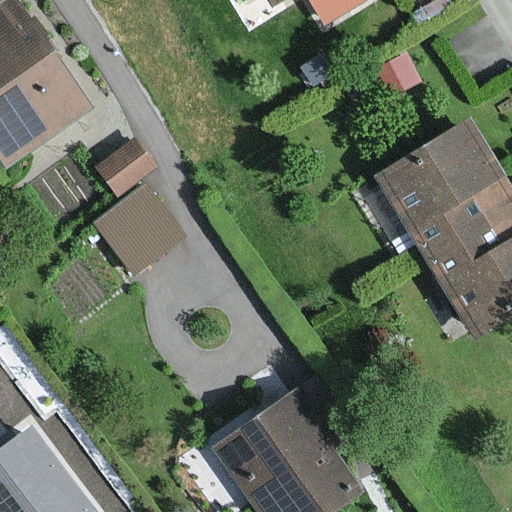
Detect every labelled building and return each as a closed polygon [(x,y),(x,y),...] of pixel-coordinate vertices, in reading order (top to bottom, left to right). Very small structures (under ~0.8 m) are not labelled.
[(91,107),(11,0),(0,8),(0,146),(13,164),(91,107)] [(511,309),(511,186),(473,122),(385,175),(479,329),(511,309)] [(155,165),(136,140),(102,166),(121,190),(155,165)] [(184,233),(146,185),(98,223),(136,271),(184,233)] [(355,430),(320,378),(222,445),(267,511),(328,511),(362,489),(332,446),(355,430)] [(92,511),(31,434),(0,457),(0,511),(92,511)]
